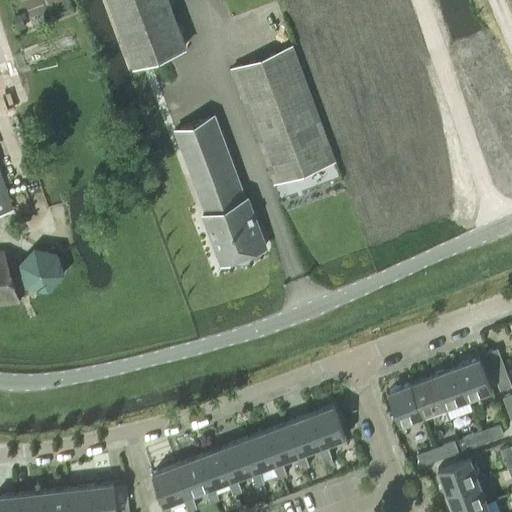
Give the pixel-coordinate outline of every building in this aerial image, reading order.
[(109,0),(133,65),(186,45),(169,0),(109,0)] [(231,68),(274,183),(335,160),(292,45),(231,68)] [(248,196),(245,197),(215,115),(175,129),(206,212),(203,213),(221,262),(267,245),(248,196)] [(0,212),(7,210),(13,208),(0,168),(0,212)] [(34,245),(18,262),(25,285),(33,287),(48,290),(64,273),(63,269),(57,250),(34,245)] [(0,250),(0,302),(19,301),(3,250),(0,250)] [(486,352),(493,370),(505,366),(498,348),(486,352)] [(457,366),(468,397),(492,388),(480,358),(457,366)] [(435,374),(446,405),(468,397),(457,366),(435,374)] [(493,370),(500,390),(511,385),(505,366),(493,370)] [(412,383),(424,413),(446,405),(435,374),(412,383)] [(400,422),(424,413),(412,383),(389,391),(400,422)] [(511,393),(503,397),(510,415),(511,414),(511,393)] [(322,443),(318,444),(324,460),(332,457),(326,441),(345,434),(334,405),(311,413),(322,443)] [(299,451),(295,453),(301,469),(309,466),(303,450),(318,444),(322,443),(311,413),(288,422),(299,451)] [(277,460),(273,461),(279,477),(287,474),(281,458),(295,453),(299,451),(288,422),(266,430),(277,460)] [(481,430),(485,442),(504,435),(500,424),(481,430)] [(254,468),(250,470),(256,485),(264,482),(258,467),(273,461),(277,460),(266,430),(243,438),(254,468)] [(462,437),(466,449),(485,442),(481,430),(462,437)] [(232,477),(228,478),(234,493),(242,490),(236,475),(250,470),(254,468),(243,438),(221,447),(232,477)] [(436,447),(440,458),(459,452),(455,440),(436,447)] [(511,445),(501,449),(508,468),(511,466),(511,445)] [(209,485),(206,486),(211,502),(219,499),(213,483),(228,478),(232,477),(221,447),(198,455),(209,485)] [(421,465),(440,458),(436,447),(417,454),(421,465)] [(187,493),(183,495),(189,511),(197,508),(191,492),(206,486),(209,485),(198,455),(176,463),(187,493)] [(439,467),(447,491),(478,479),(470,456),(439,467)] [(187,493),(176,463),(152,472),(163,501),(160,502),(163,511),(172,511),(168,500),(183,495),(187,493)] [(447,491),(455,511),(458,511),(487,501),(478,479),(447,491)] [(92,511),(117,511),(114,482),(89,485),(92,511)] [(68,511),(92,511),(89,485),(66,488),(68,511)] [(44,511),(68,511),(66,488),(42,490),(44,511)] [(19,511),(44,511),(42,490),(18,493),(19,511)] [(19,511),(18,493),(0,494),(0,511),(19,511)] [(458,511),(490,511),(487,501),(458,511)]
